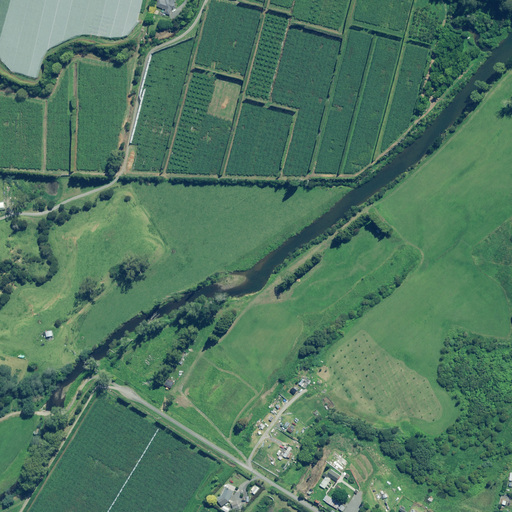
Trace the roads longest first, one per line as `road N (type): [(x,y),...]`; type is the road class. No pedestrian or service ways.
road 1 (unclassified): [(315,511),(109,387),(93,392),(15,511)]
road 2 (track): [(0,219),(50,211),(118,176),(148,54),(190,28),(205,0)]
